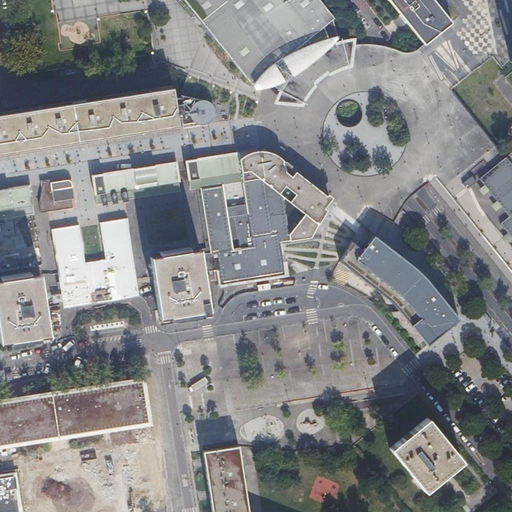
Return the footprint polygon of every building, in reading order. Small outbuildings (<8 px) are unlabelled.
[(190,0),(201,12),(211,25),(256,80),(259,78),(258,80),(258,83),(260,84),(261,85),(262,85),(264,84),(272,80),(286,87),(290,88),(301,72),(295,62),(316,50),(327,66),(351,59),(350,44),(343,45),(341,41),(335,17),(336,16),(323,0),(190,0)] [(389,0),(402,16),(405,19),(407,22),(424,43),(444,26),(452,20),(435,0),(389,0)] [(465,28),(498,0),(435,0),(452,20),(444,26),(453,37),(465,28)] [(453,37),(444,26),(424,43),(418,47),(427,58),(453,37)] [(354,38),(341,41),(343,45),(350,44),(351,59),(327,66),(316,50),(295,62),(301,72),(290,88),(286,87),(282,97),(304,99),(307,92),(311,87),(317,80),(320,77),(324,74),(327,72),(331,70),(337,66),(345,63),(351,62),(353,44),(354,41),(354,38)] [(0,108),(0,153),(132,132),(206,120),(212,119),(214,118),(216,117),(217,115),(218,113),(219,110),(219,106),(219,103),(218,102),(217,101),(214,98),(211,96),(206,94),(203,93),(200,92),(196,91),(194,91),(190,90),(186,91),(180,92),(178,81),(0,108)] [(247,169),(325,234),(331,216),(333,210),(337,204),(327,191),(325,194),(319,186),(294,169),(290,174),(283,169),(282,159),(276,154),(268,150),(259,149),(252,150),(245,151),(240,155),(236,158),(238,171),(247,169)] [(454,197),(511,270),(511,150),(504,157),(454,197)] [(235,152),(182,160),(185,179),(187,189),(202,187),(240,181),(238,171),(236,158),(235,152)] [(91,194),(93,204),(178,191),(177,180),(174,162),(96,174),(88,175),(91,194)] [(43,181),(40,181),(35,199),(36,202),(37,212),(70,207),(69,197),(71,197),(68,181),(66,180),(64,179),(47,182),(43,181)] [(0,217),(33,213),(32,203),(29,183),(0,187),(0,217)] [(138,298),(136,284),(127,217),(97,222),(102,260),(82,263),(76,225),(49,229),(51,239),(56,270),(61,296),(63,310),(138,298)] [(367,250),(352,242),(341,263),(346,267),(352,271),(393,303),(426,343),(429,347),(433,344),(459,322),(455,317),(451,311),(449,309),(448,307),(426,276),(407,262),(394,252),(375,237),(367,250)] [(209,309),(203,274),(199,249),(173,253),(149,257),(153,281),(159,317),(169,316),(169,319),(199,315),(199,311),(201,311),(202,314),(208,313),(208,309),(209,309)] [(0,341),(9,341),(10,344),(40,339),(39,336),(49,334),(44,298),(40,273),(0,279),(0,341)] [(142,380),(0,402),(0,444),(148,421),(142,380)] [(427,417),(390,447),(425,489),(444,474),(461,460),(427,417)] [(67,435),(49,438),(51,450),(69,447),(67,435)] [(248,511),(238,445),(203,451),(212,511),(248,511)] [(146,446),(125,450),(133,499),(154,496),(146,446)] [(0,511),(19,511),(14,474),(0,476),(0,511)]
